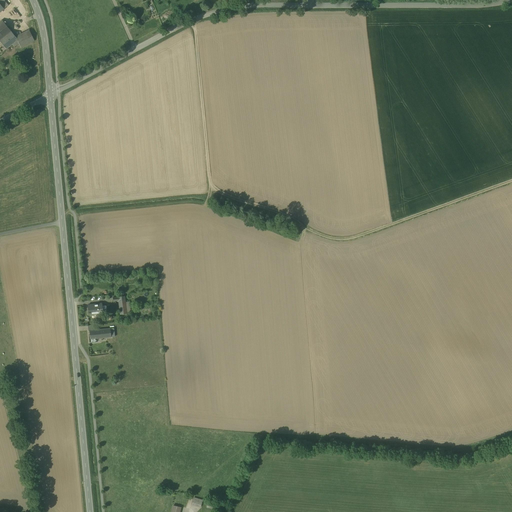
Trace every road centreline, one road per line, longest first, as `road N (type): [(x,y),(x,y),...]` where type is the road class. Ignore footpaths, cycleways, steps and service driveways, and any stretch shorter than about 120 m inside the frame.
road 1 (track): [(511,180),(340,239),(217,191),(208,173),(194,18)]
road 2 (residential): [(511,0),(230,8),(194,18),(49,95)]
road 3 (secondary): [(49,95),(89,511)]
